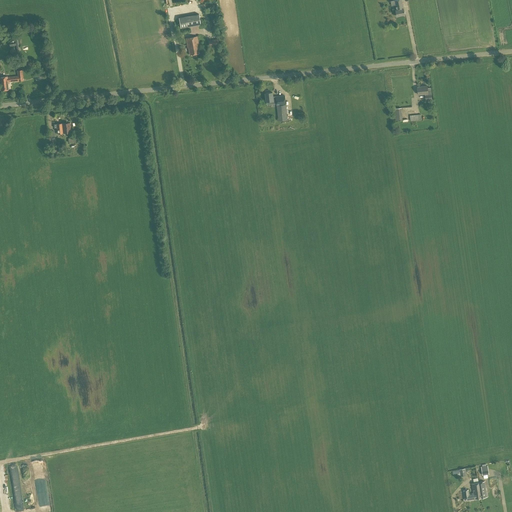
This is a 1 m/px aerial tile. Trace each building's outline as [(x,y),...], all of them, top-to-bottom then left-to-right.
[(405,14),(402,0),(397,0),(391,1),(392,6),(396,5),(397,11),(396,11),(397,16),(405,14)] [(180,28),(201,24),(199,13),(179,17),(180,28)] [(199,54),(198,47),(197,37),(186,39),(188,48),(189,48),(190,55),(199,54)] [(7,77),(0,77),(0,84),(1,91),(8,90),(8,82),(23,81),(22,71),(17,71),(18,76),(8,77),(7,77)] [(427,88),(427,86),(421,87),(418,87),(418,94),(425,94),(426,100),(429,100),(432,99),(431,88),(427,88)] [(273,97),(272,93),(266,93),(267,101),(273,101),(273,102),(276,102),(278,121),(287,120),(285,96),(276,97),(273,97)] [(62,128),(62,133),(71,132),(70,123),(62,124),(62,128)] [(57,134),(62,133),(62,128),(62,124),(54,124),(54,128),(56,128),(57,134)] [(461,476),(466,475),(465,468),(460,469),(457,470),(458,476),(461,476)] [(470,499),(482,498),(479,483),(472,484),(474,494),(469,495),(470,499)]
